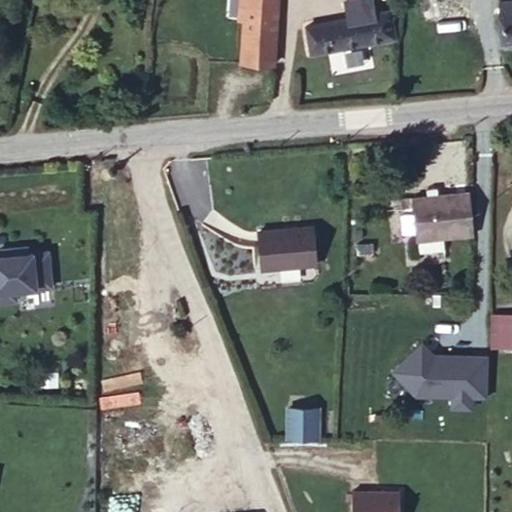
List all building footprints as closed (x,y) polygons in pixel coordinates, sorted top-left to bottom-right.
[(277,55),(281,0),(239,0),(239,6),(248,7),(242,51),(277,55)] [(350,0),(352,9),(311,16),(313,42),(397,25),(394,1),(379,4),(378,0),(350,0)] [(417,229),(442,228),(473,225),(469,183),(411,186),(413,228),(417,229)] [(314,213),(260,214),(262,253),(316,250),(314,213)] [(442,242),(442,228),(417,229),(417,242),(442,242)] [(39,289),(54,288),(51,253),(35,254),(35,249),(4,251),(4,256),(5,264),(0,264),(0,300),(18,299),(17,288),(39,286),(39,289)] [(495,339),(511,339),(511,302),(495,303),(495,339)] [(297,429),(324,431),(324,401),(298,399),(297,429)] [(354,511),(402,511),(402,484),(355,483),(354,511)]
